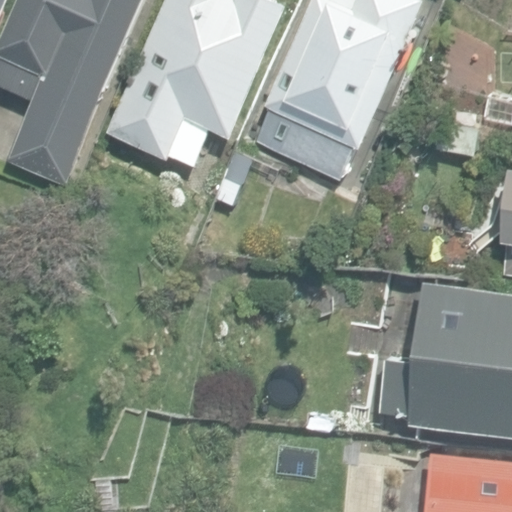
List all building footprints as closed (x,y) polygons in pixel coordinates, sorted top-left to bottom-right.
[(0,0),(0,24),(10,0),(0,0)] [(23,0),(0,52),(0,73),(91,114),(101,90),(110,94),(151,0),(23,0)] [(169,0),(112,129),(175,157),(194,115),(239,135),(298,0),(169,0)] [(363,144),(425,9),(405,0),(314,0),(269,101),(275,103),(259,137),(343,176),(359,142),(363,144)] [(196,120),(179,156),(202,166),(218,130),(196,120)] [(441,147),(482,154),(486,130),(445,123),(441,147)] [(230,218),(208,222),(211,242),(233,239),(230,218)] [(427,422),(511,430),(511,286),(429,278),(421,359),(389,356),(383,409),(400,411),(398,428),(426,431),(427,422)] [(431,511),(511,511),(511,455),(437,448),(431,511)]
